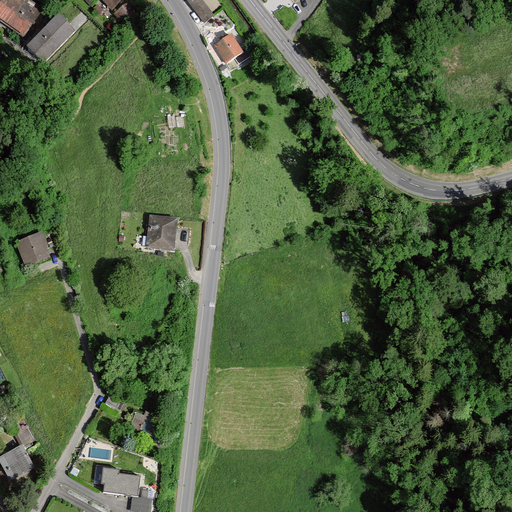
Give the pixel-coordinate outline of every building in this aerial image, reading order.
[(0,0),(17,11),(24,0),(0,0)] [(17,11),(0,0),(0,15),(24,32),(31,20),(17,11)] [(104,0),(112,8),(120,0),(104,0)] [(199,0),(186,0),(204,24),(212,17),(199,0)] [(138,15),(131,4),(115,15),(122,25),(138,15)] [(42,64),(74,33),(59,17),(27,48),(42,64)] [(231,36),(215,46),(226,64),(242,54),(231,36)] [(176,219),(148,216),(145,247),(173,250),(176,219)] [(41,232),(15,242),(25,267),(51,257),(41,232)] [(163,419),(136,409),(127,430),(155,441),(163,419)] [(36,468),(23,444),(0,456),(0,461),(11,481),(36,468)] [(141,473),(105,469),(103,494),(132,497),(131,511),(143,511),(150,511),(153,491),(139,490),(141,473)]
